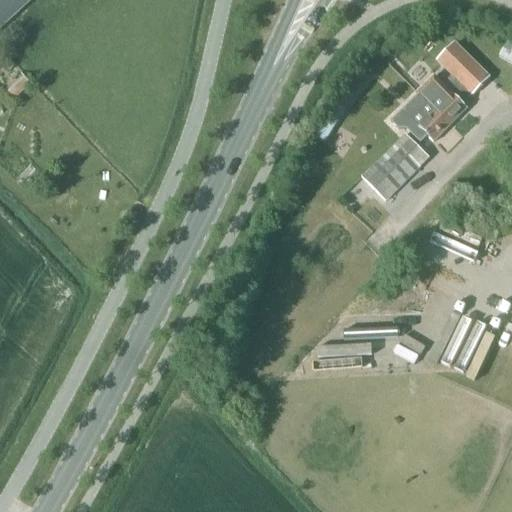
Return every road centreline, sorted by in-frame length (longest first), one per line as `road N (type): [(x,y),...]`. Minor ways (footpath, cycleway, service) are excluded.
road 1 (primary): [(46,511),(273,65)]
road 2 (residential): [(373,246),(484,132),(511,118)]
